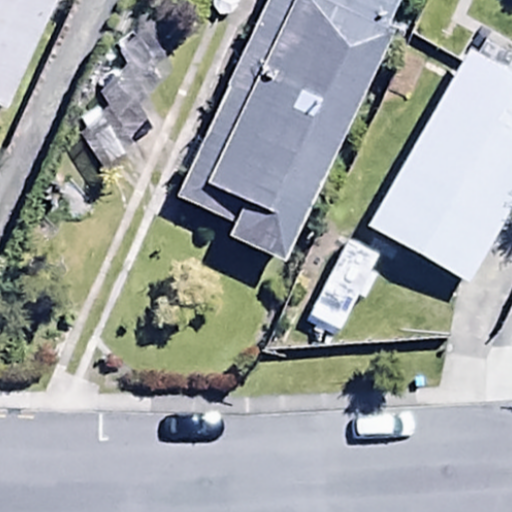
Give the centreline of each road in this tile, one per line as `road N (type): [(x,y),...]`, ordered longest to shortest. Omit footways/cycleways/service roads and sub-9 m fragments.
road 1 (unclassified): [(0,508),(410,498)]
road 2 (residential): [(410,498),(511,284)]
